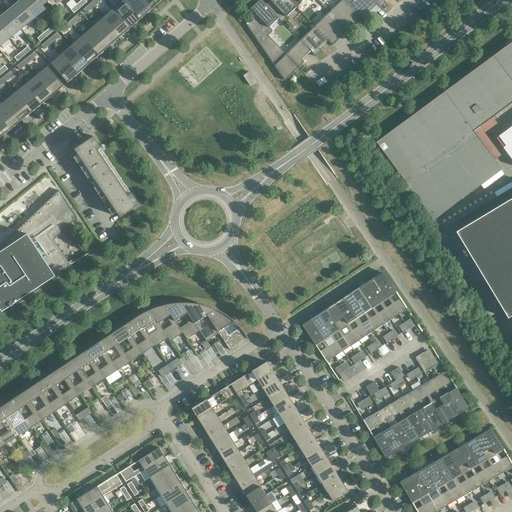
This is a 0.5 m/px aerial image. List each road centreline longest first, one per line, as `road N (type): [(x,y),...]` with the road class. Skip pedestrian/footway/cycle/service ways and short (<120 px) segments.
road 1 (secondary): [(268,175),(501,0)]
road 2 (residential): [(393,511),(277,327)]
road 3 (secondary): [(0,359),(136,271)]
road 4 (residential): [(159,407),(138,409),(47,472),(37,488)]
road 5 (residential): [(44,497),(165,417)]
road 6 (residential): [(159,407),(277,327)]
road 7 (residential): [(107,96),(211,3)]
road 8 (residential): [(0,184),(107,96)]
road 9 (residential): [(311,78),(412,0)]
